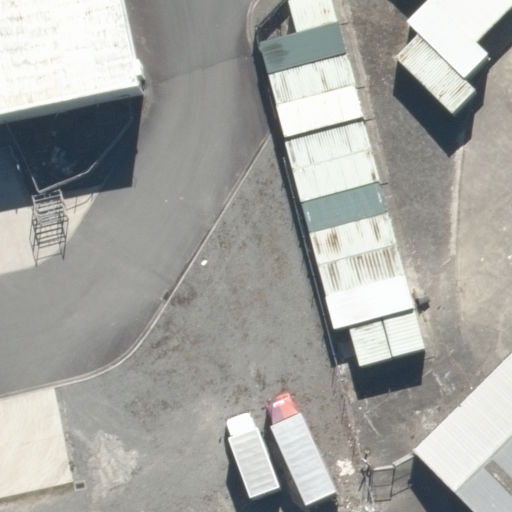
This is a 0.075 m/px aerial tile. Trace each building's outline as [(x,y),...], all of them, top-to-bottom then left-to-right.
[(0,0),(0,100),(102,79),(84,0),(0,0)] [(423,0),(426,2),(403,25),(414,36),(389,62),(442,114),(469,86),(454,70),(474,50),(466,42),(508,0),(423,0)] [(399,355),(312,23),(217,48),(303,380),(399,355)] [(511,105),(483,137),(511,164),(511,105)] [(479,511),(511,478),(511,306),(368,458),(425,511),(479,511)]
